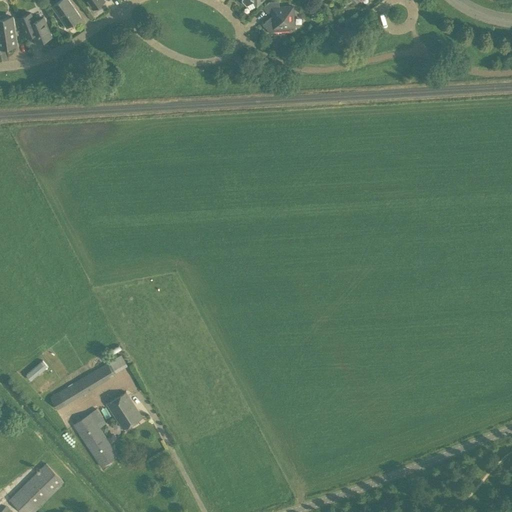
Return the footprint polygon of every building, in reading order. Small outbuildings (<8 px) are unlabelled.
[(59,0),(51,6),(66,26),(80,16),(68,0),(59,0)] [(86,0),(93,8),(104,0),(86,0)] [(263,7),(267,12),(272,12),(272,17),(270,17),(262,24),(269,31),(290,29),(290,26),(294,26),(292,6),(279,7),(279,1),(270,1),(263,7)] [(33,34),(36,42),(51,36),(43,17),(33,21),(30,13),(18,18),(26,37),(33,34)] [(0,18),(0,45),(6,45),(17,43),(14,25),(12,25),(11,16),(0,18)] [(0,46),(0,48),(2,59),(9,58),(6,46),(0,46)] [(71,384),(52,396),(49,397),(57,409),(114,375),(114,374),(128,366),(121,354),(107,362),(71,384)] [(123,429),(142,417),(126,391),(106,403),(123,429)] [(106,423),(96,408),(73,424),(101,467),(118,455),(110,444),(100,428),(106,423)] [(13,494),(9,499),(14,504),(21,511),(34,511),(39,507),(65,482),(46,463),(13,494)]
